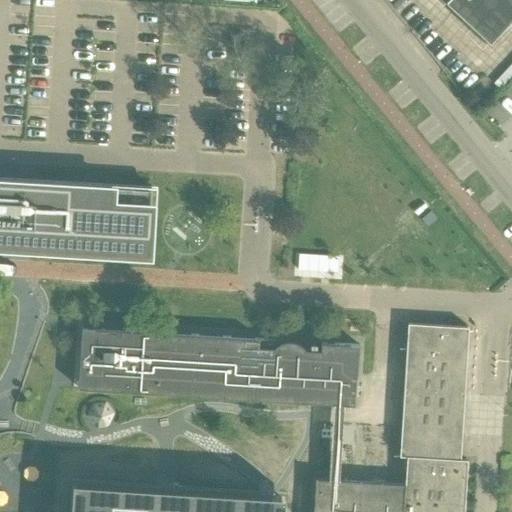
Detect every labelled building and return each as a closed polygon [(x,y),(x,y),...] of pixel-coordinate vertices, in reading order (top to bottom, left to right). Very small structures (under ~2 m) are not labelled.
[(511,0),(444,0),(447,3),(490,43),(511,18),(511,0)] [(0,241),(78,247),(78,242),(95,243),(95,248),(157,252),(161,188),(99,184),(98,188),(81,187),(82,183),(0,177),(0,241)] [(315,477),(315,478),(313,511),(463,511),(467,459),(460,459),(468,327),(408,323),(400,455),(407,456),(405,483),(404,483),(404,484),(317,478),(317,477),(315,477)] [(316,350),(317,344),(311,344),(310,350),(305,349),(303,346),(299,343),(295,341),(291,340),(282,340),(140,331),(81,327),(81,333),(79,377),(78,387),(355,404),(355,403),(357,376),(359,345),(321,342),(321,350),(316,350)] [(0,398),(13,399),(12,405),(24,406),(25,400),(77,403),(78,387),(79,377),(67,376),(66,392),(25,389),(26,383),(14,382),(14,388),(0,387),(0,398)] [(91,403),(85,416),(94,428),(108,426),(114,413),(106,402),(91,403)] [(214,488),(174,485),(138,483),(114,481),(72,478),(72,480),(76,480),(74,511),(278,511),(280,493),(284,494),(284,492),(262,491),(238,489),(214,488)]
